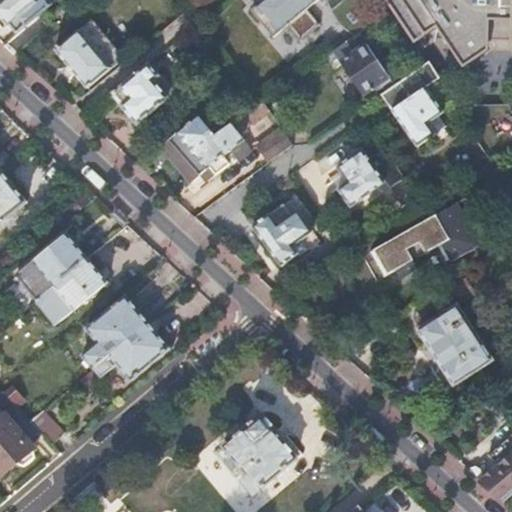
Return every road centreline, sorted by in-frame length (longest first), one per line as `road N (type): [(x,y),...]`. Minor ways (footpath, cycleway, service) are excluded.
road 1 (unclassified): [(256,308),(0,75)]
road 2 (residential): [(29,511),(256,308)]
road 3 (unclassified): [(478,511),(256,308)]
